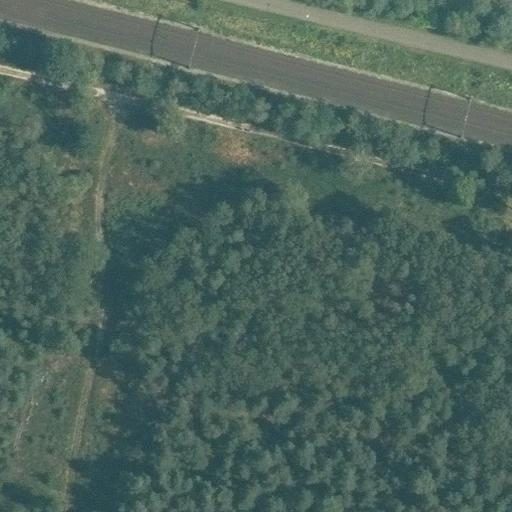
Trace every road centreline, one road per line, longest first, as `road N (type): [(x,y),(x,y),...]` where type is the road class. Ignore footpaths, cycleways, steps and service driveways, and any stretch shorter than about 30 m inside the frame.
road 1 (track): [(511,172),(0,46)]
road 2 (residential): [(511,65),(240,0)]
